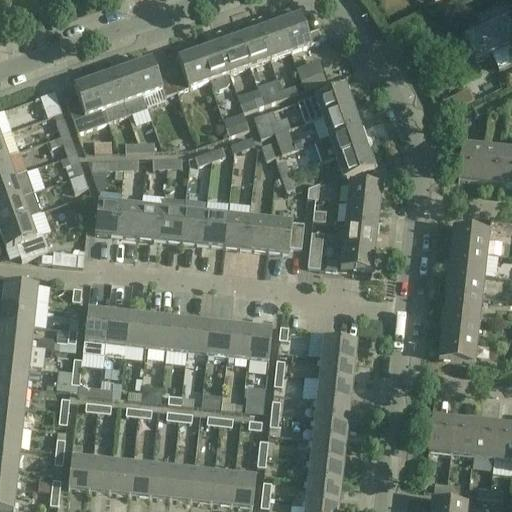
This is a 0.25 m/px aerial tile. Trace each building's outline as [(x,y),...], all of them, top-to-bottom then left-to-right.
[(511,49),(511,32),(506,21),(501,9),(504,8),(503,7),(475,20),(475,21),(479,20),(485,31),(463,41),(475,67),(493,58),(500,73),(498,74),(499,75),(511,69),(511,55),(510,50),(511,49)] [(298,12),(277,19),(280,27),(290,58),(322,47),(318,35),(308,39),(301,20),(298,12)] [(290,58),(280,27),(277,19),(263,24),(263,26),(257,28),(270,65),(290,58)] [(270,65),(257,28),(251,30),(250,28),(236,33),(239,42),(250,72),(270,65)] [(250,72),(239,42),(236,33),(223,38),(224,38),(216,41),(219,49),(218,49),(229,79),(250,72)] [(229,79),(218,49),(198,56),(209,87),(211,86),(212,90),(215,94),(220,96),(226,93),(229,89),(229,84),(228,80),(229,79)] [(209,87),(198,56),(178,64),(180,70),(168,74),(177,98),(209,87)] [(177,98),(168,74),(157,78),(152,64),(132,71),(143,101),(162,94),(165,102),(177,98)] [(148,115),(143,101),(132,71),(113,78),(128,121),(148,115)] [(328,89),(324,77),(300,85),(304,97),(328,89)] [(128,121),(113,78),(94,85),(109,128),(128,121)] [(109,128),(94,85),(74,92),(76,98),(65,102),(78,139),(109,128)] [(348,90),(315,102),(298,108),(306,129),(322,123),(355,111),(348,90)] [(298,100),(295,91),(281,96),(284,104),(298,100)] [(243,119),(257,114),(264,112),(260,101),(258,95),(237,102),(243,119)] [(284,104),(281,96),(268,101),(267,98),(260,101),(264,112),(284,104)] [(62,119),(54,98),(41,103),(48,124),(62,119)] [(455,100),(442,106),(448,118),(458,114),(461,113),(455,100)] [(500,111),(500,110),(496,103),(485,108),(489,116),(500,111)] [(477,121),(489,116),(485,108),(474,113),(477,121)] [(362,132),(355,111),(322,123),(329,143),(362,132)] [(261,145),(275,140),(280,138),(273,117),(254,124),(261,145)] [(69,140),(64,126),(56,129),(61,142),(69,140)] [(233,132),(235,141),(249,136),(246,127),(233,132)] [(362,132),(329,143),(315,148),(322,169),(336,164),(369,152),(362,132)] [(11,137),(0,141),(0,164),(18,158),(11,137)] [(74,153),(69,140),(61,142),(66,156),(74,153)] [(290,142),(277,146),(282,160),(295,155),(290,142)] [(252,143),(238,149),(241,156),(255,152),(252,143)] [(154,149),(140,150),(140,158),(154,158),(154,149)] [(140,158),(140,150),(125,150),(125,159),(140,158)] [(270,150),(262,153),(267,167),(275,164),(270,150)] [(481,188),(485,152),(462,150),(458,186),(481,188)] [(377,173),(369,152),(336,164),(344,185),(377,173)] [(502,191),(506,155),(485,152),(481,188),(502,191)] [(225,163),(222,154),(209,159),(212,167),(225,163)] [(511,191),(511,155),(506,155),(502,191),(511,191)] [(0,187),(26,178),(18,158),(0,164),(0,187)] [(198,172),(212,167),(209,159),(195,164),(198,172)] [(276,167),(282,183),(290,180),(285,164),(276,167)] [(182,174),(182,165),(167,166),(168,174),(182,174)] [(168,174),(167,166),(153,166),(153,175),(168,174)] [(84,180),(79,167),(70,170),(75,183),(84,180)] [(124,176),(124,167),(109,168),(109,176),(124,176)] [(139,176),(138,167),(124,167),(124,176),(139,176)] [(109,176),(109,168),(88,168),(98,196),(106,196),(107,179),(109,176)] [(350,187),(347,209),(380,212),(382,191),(384,191),(386,175),(385,174),(350,187)] [(26,178),(0,187),(0,209),(34,198),(26,178)] [(75,183),(70,185),(75,199),(89,194),(84,180),(75,183)] [(295,194),(290,180),(282,183),(287,197),(295,194)] [(309,194),(307,204),(318,206),(320,190),(309,194)] [(41,218),(34,198),(0,209),(0,232),(29,223),(41,218)] [(163,214),(160,246),(181,249),(186,207),(164,205),(163,214)] [(117,241),(120,209),(98,207),(95,239),(117,241)] [(203,251),(206,219),(207,209),(186,207),(181,249),(203,251)] [(138,244),(142,212),(120,209),(117,241),(138,244)] [(377,234),(380,212),(347,209),(345,230),(377,234)] [(160,246),(163,214),(142,212),(138,244),(160,246)] [(326,218),(314,216),(313,227),(325,228),(326,218)] [(224,253),(228,221),(206,219),(203,251),(224,253)] [(246,256),(249,224),(228,221),(224,253),(246,256)] [(36,242),(29,223),(0,232),(0,237),(6,254),(16,250),(22,267),(49,257),(43,240),(36,242)] [(267,258),(271,226),(249,224),(246,256),(267,258)] [(302,255),(305,230),(271,226),(267,258),(289,260),(290,253),(302,255)] [(375,255),(377,234),(345,230),(343,252),(375,255)] [(453,234),(451,256),(486,260),(489,238),(453,234)] [(324,240),(312,238),(311,248),(323,250),(324,240)] [(320,275),(323,250),(311,248),(308,274),(320,275)] [(372,277),(375,255),(343,252),(340,274),(372,277)] [(484,282),(486,260),(451,256),(448,278),(484,282)] [(54,258),(52,270),(77,273),(79,260),(54,258)] [(482,303),(484,282),(448,278),(446,299),(482,303)] [(5,287),(3,309),(36,312),(38,291),(5,287)] [(81,308),(82,296),(74,295),(72,308),(81,308)] [(479,325),(482,303),(446,299),(444,321),(479,325)] [(33,333),(36,312),(3,309),(0,329),(33,333)] [(104,360),(109,317),(88,315),(83,358),(104,360)] [(125,362),(129,319),(109,317),(104,360),(125,362)] [(146,354),(150,321),(129,319),(125,362),(145,364),(146,354)] [(150,321),(146,354),(148,355),(148,356),(147,365),(164,366),(165,357),(166,357),(170,324),(150,321)] [(477,346),(479,325),(444,321),(441,343),(477,346)] [(78,337),(79,325),(71,324),(70,337),(78,337)] [(186,359),(190,326),(170,324),(166,357),(186,359)] [(207,361),(211,328),(190,326),(186,359),(207,361)] [(227,363),(231,330),(211,328),(207,361),(227,363)] [(0,349),(31,353),(33,333),(0,329),(0,332),(0,349)] [(247,366),(251,333),(231,330),(227,363),(247,366)] [(269,368),(272,335),(251,333),(247,366),(269,368)] [(287,347),(289,334),(281,334),(279,346),(287,347)] [(76,350),(78,337),(70,337),(68,349),(76,350)] [(324,343),(322,364),(355,368),(357,347),(324,343)] [(475,368),(477,346),(441,343),(439,365),(475,368)] [(0,349),(0,370),(29,373),(42,375),(45,354),(31,353),(0,349)] [(352,388),(355,368),(322,364),(319,384),(352,388)] [(81,379),(82,366),(74,365),(73,378),(81,379)] [(285,368),(277,367),(276,380),(284,381),(285,368)] [(0,390),(27,393),(29,373),(0,370),(0,390)] [(79,391),(81,379),(73,378),(71,390),(79,391)] [(282,393),(284,381),(276,380),(274,392),(282,393)] [(350,408),(352,388),(319,384),(317,405),(350,408)] [(0,411),(25,414),(27,393),(0,390),(0,411)] [(100,403),(100,395),(88,393),(87,401),(100,403)] [(113,396),(100,395),(100,403),(112,404),(113,396)] [(140,407),(141,399),(129,398),(128,406),(140,407)] [(154,400),(141,399),(140,407),(153,408),(154,400)] [(181,411),(182,403),(169,402),(168,410),(181,411)] [(194,405),(182,403),(181,411),(193,413),(194,405)] [(69,418),(70,406),(62,405),(61,418),(69,418)] [(348,429),(350,408),(317,405),(315,425),(348,429)] [(221,416),(222,408),(210,406),(209,414),(221,416)] [(235,409),(222,408),(221,416),(234,417),(235,409)] [(281,409),(273,408),(271,420),(279,421),(281,409)] [(98,418),(99,411),(86,409),(85,417),(98,418)] [(0,431),(22,434),(25,414),(0,411),(0,431)] [(110,420),(111,412),(99,411),(98,418),(110,420)] [(263,421),(264,413),(252,411),(250,419),(263,421)] [(138,423),(139,415),(127,414),(126,422),(138,423)] [(151,424),(152,416),(139,415),(138,423),(151,424)] [(67,431),(69,418),(61,418),(59,430),(67,431)] [(179,427),(180,420),(167,418),(166,426),(179,427)] [(192,429),(192,421),(180,420),(179,427),(192,429)] [(278,434),(279,421),(271,420),(270,433),(278,434)] [(451,461),(455,425),(432,422),(429,458),(451,461)] [(220,432),(220,424),(208,423),(207,431),(220,432)] [(232,433),(233,425),(220,424),(220,432),(232,433)] [(346,449),(348,429),(315,425),(313,445),(346,449)] [(472,463),(476,427),(455,425),(451,461),(472,463)] [(262,429),(249,427),(249,435),(261,437),(262,429)] [(494,465),(498,430),(476,427),(472,463),(494,465)] [(511,431),(498,430),(494,465),(511,467),(511,431)] [(0,452),(20,454),(22,434),(0,431),(0,452)] [(343,469),(346,449),(313,445),(310,466),(343,469)] [(64,459),(65,447),(58,446),(56,458),(64,459)] [(267,461),(268,448),(260,447),(259,460),(267,461)] [(0,472),(18,474),(20,454),(0,452),(0,472)] [(63,472),(64,459),(56,458),(55,471),(63,472)] [(265,473),(267,461),(259,460),(257,472),(265,473)] [(89,496),(93,463),(72,461),(68,494),(89,496)] [(110,499),(113,466),(93,463),(89,496),(110,499)] [(130,501),(134,468),(113,466),(110,499),(130,501)] [(341,489),(343,469),(310,466),(308,486),(341,489)] [(150,503),(154,470),(134,468),(130,501),(150,503)] [(171,505),(174,472),(154,470),(150,503),(171,505)] [(0,493),(16,495),(18,474),(0,472),(0,493)] [(191,507),(194,474),(174,472),(171,505),(191,507)] [(211,510),(215,477),(194,474),(191,507),(211,510)] [(231,511),(235,479),(215,477),(211,510),(231,511)] [(233,511),(252,511),(256,481),(235,479),(231,511),(233,511)] [(60,499),(61,487),(53,486),(52,499),(60,499)] [(339,510),(341,489),(308,486),(306,506),(339,510)] [(272,490),(264,489),(262,502),(270,503),(272,490)] [(447,500),(448,491),(435,490),(434,499),(447,500)] [(460,493),(448,491),(447,500),(459,501),(460,493)] [(0,511),(13,511),(16,495),(0,493),(0,511)] [(490,505),(491,496),(478,495),(477,503),(490,505)] [(503,497),(491,496),(490,505),(502,506),(503,497)] [(57,511),(58,511),(60,499),(52,499),(50,511),(57,511)] [(269,511),(270,503),(262,502),(261,511),(269,511)]
